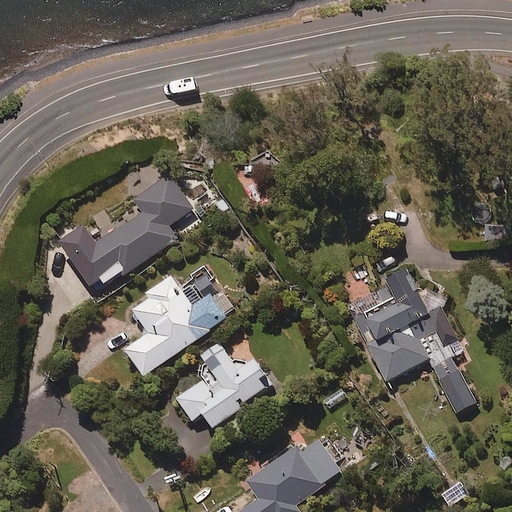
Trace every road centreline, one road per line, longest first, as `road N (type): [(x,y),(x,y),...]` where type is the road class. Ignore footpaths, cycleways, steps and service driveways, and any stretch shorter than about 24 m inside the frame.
road 1 (secondary): [(511,34),(398,37),(155,86),(65,113),(0,167)]
road 2 (residential): [(137,511),(69,417),(35,417),(0,455)]
